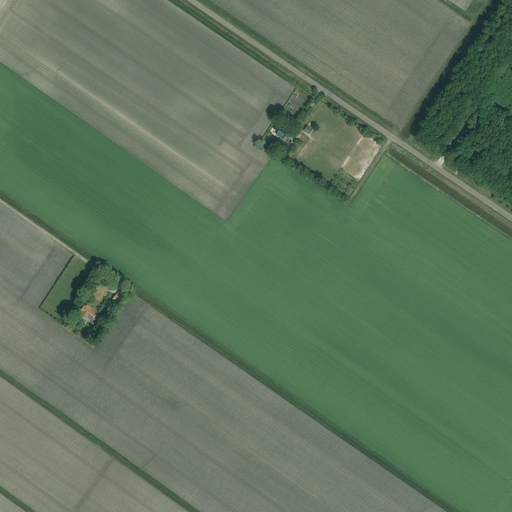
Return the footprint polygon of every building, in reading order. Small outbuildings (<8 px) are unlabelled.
[(289,130),(279,123),(275,129),(278,131),(277,133),(280,135),(279,136),(283,139),(289,130)] [(289,153),(293,148),(280,140),(277,145),(289,153)] [(87,291),(92,294),(97,285),(95,283),(94,286),(91,284),(87,291)] [(120,289),(116,295),(121,299),(125,294),(120,289)] [(120,300),(114,296),(111,300),(117,304),(120,300)] [(87,317),(93,321),(98,313),(87,305),(86,306),(84,305),(81,310),(83,311),(80,314),(83,316),(83,317),(86,319),(87,317)]
